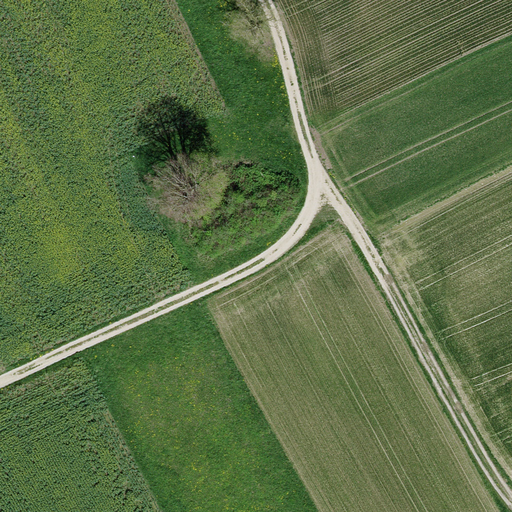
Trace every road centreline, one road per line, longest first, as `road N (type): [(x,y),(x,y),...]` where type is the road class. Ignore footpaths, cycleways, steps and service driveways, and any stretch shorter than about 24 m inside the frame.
road 1 (track): [(261,0),(309,155),(308,191),(281,234),(250,258),(0,375)]
road 2 (track): [(308,191),(381,271),(511,487)]
